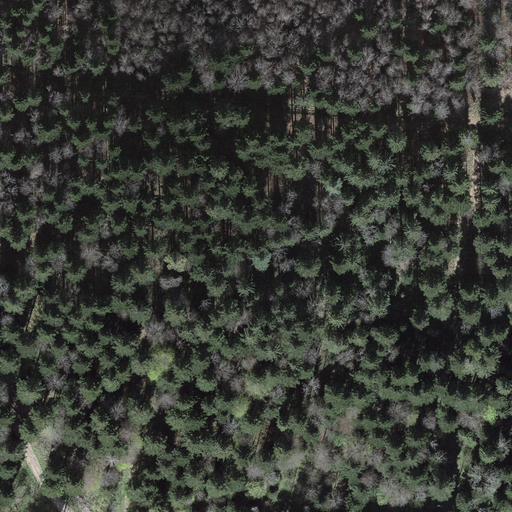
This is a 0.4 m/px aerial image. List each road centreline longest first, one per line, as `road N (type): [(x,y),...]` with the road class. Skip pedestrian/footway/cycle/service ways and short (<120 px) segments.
road 1 (track): [(487,511),(453,444),(458,258),(479,145),(468,117),(51,80),(0,60)]
road 2 (track): [(122,511),(127,468),(147,431),(281,267),(314,243)]
road 3 (track): [(0,394),(69,511)]
